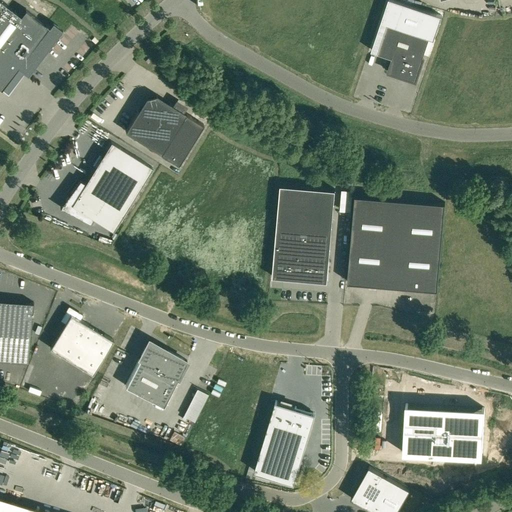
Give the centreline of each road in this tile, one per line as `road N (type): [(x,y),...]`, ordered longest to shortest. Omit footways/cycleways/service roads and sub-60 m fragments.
road 1 (unclassified): [(0,425),(198,503),(249,490),(297,499),(329,482),(340,462),(342,354)]
road 2 (unclassified): [(511,134),(422,130),(329,102),(215,38),(178,0)]
road 3 (unclassified): [(342,354),(212,334),(0,255)]
road 4 (unclassified): [(0,204),(87,82),(175,0)]
road 5 (unclassified): [(511,387),(342,354)]
